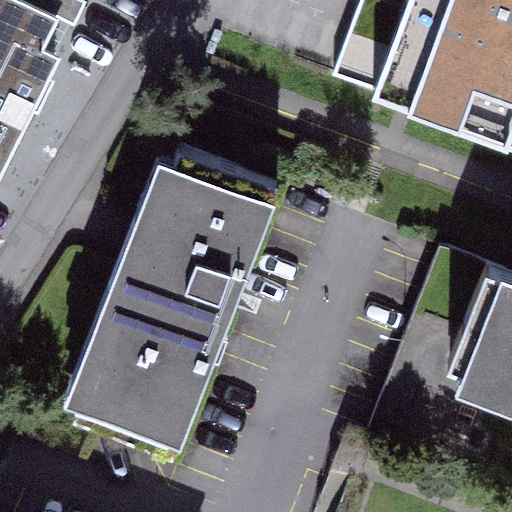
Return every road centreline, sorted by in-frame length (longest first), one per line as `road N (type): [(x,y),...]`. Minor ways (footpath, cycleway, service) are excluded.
road 1 (residential): [(149,49),(511,185)]
road 2 (residential): [(267,511),(273,443),(363,217)]
road 3 (residential): [(0,289),(149,49)]
